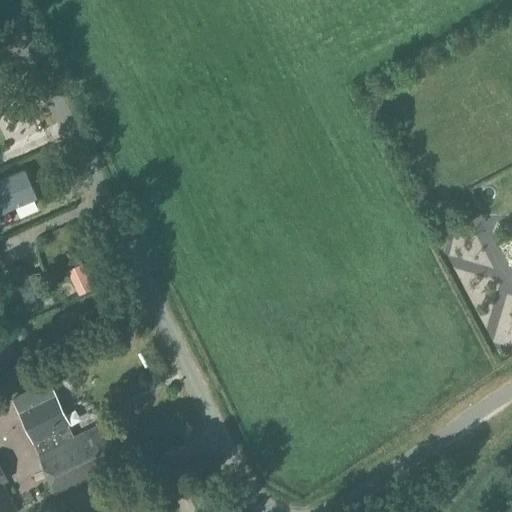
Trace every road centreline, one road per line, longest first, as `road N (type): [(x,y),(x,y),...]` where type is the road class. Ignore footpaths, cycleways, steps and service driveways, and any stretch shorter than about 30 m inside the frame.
road 1 (unclassified): [(4,0),(246,504),(257,511)]
road 2 (unclassified): [(330,511),(511,394)]
